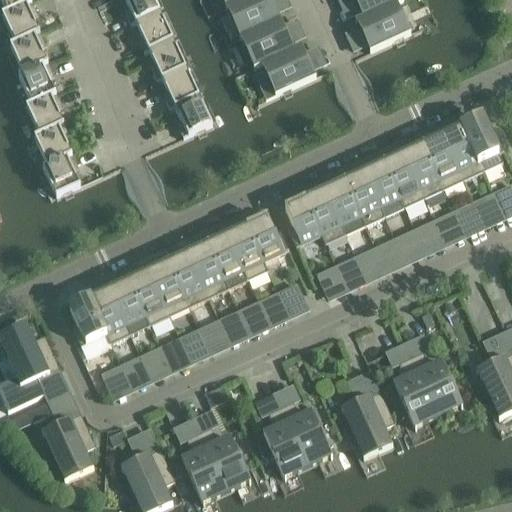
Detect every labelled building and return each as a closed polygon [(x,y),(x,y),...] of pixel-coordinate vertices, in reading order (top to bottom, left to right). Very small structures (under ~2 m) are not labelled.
[(0,0),(7,17),(32,6),(28,0),(0,0)] [(160,16),(158,11),(152,0),(120,0),(118,1),(118,2),(121,0),(123,0),(131,18),(126,20),(131,30),(160,16)] [(225,11),(226,12),(251,0),(225,0),(230,9),(225,11)] [(251,0),(226,12),(226,13),(230,11),(243,40),(240,42),(281,24),(280,23),(276,25),(264,0),(251,0)] [(403,3),(399,5),(397,0),(357,0),(366,20),(355,25),(356,26),(404,4),(403,3)] [(356,26),(360,25),(373,54),(369,56),(370,57),(411,38),(410,37),(406,39),(393,9),(404,4),(356,26)] [(32,6),(7,17),(2,19),(16,47),(40,36),(31,18),(36,16),(32,6)] [(140,48),(144,58),(173,44),(160,16),(131,30),(136,28),(145,46),(140,48)] [(254,74),(265,68),(302,51),(302,50),(290,55),(277,26),(281,24),(240,42),(240,43),(244,41),(258,70),(254,72),(254,74)] [(44,46),(40,36),(16,47),(11,50),(24,78),(48,67),(39,49),(44,46)] [(144,58),(149,56),(158,74),(153,77),(157,86),(186,73),(173,44),(144,58)] [(265,68),(273,85),(260,91),(266,103),(265,104),(266,105),(316,82),(316,81),(312,82),(298,53),(302,51),(265,68)] [(19,80),(21,85),(32,109),(56,97),(47,79),(52,77),(48,67),(24,78),(19,80)] [(166,105),(170,114),(200,101),(186,73),(157,86),(157,87),(162,84),(171,102),(166,105)] [(61,108),(56,97),(32,109),(27,111),(40,139),(64,128),(56,110),(61,108)] [(213,130),(211,125),(200,101),(170,114),(171,115),(176,113),(184,131),(179,133),(184,143),(213,130)] [(482,122),(462,131),(483,177),(503,167),(499,158),(504,156),(496,138),(494,138),(495,139),(491,141),(482,122)] [(48,170),(72,159),(64,140),(69,138),(64,128),(40,139),(35,142),(48,170)] [(462,134),(458,135),(457,133),(442,141),(463,186),(483,177),(462,131),(461,132),(462,134)] [(424,150),(423,150),(444,195),(463,186),(442,141),(427,148),(428,149),(424,151),(424,150)] [(403,159),(424,204),(444,195),(423,150),(422,150),(423,152),(419,153),(418,152),(403,159)] [(72,171),(77,169),(72,159),(48,170),(43,172),(57,202),(81,191),(72,171)] [(384,168),(404,213),(424,204),(403,159),(388,166),(389,168),(385,169),(384,168)] [(383,168),(384,170),(380,172),(379,170),(364,177),(384,220),(385,220),(381,213),(400,204),(404,213),(384,168),(383,168)] [(345,186),(344,186),(364,229),(384,220),(364,177),(349,184),(350,186),(346,187),(345,186)] [(344,186),(344,188),(341,190),(340,188),(325,195),(346,240),(342,231),(361,222),(364,229),(344,186)] [(511,200),(511,190),(498,197),(502,205),(511,200)] [(306,204),(305,204),(326,249),(346,240),(325,195),(310,202),(310,204),(307,205),(306,204)] [(491,210),(487,201),(473,208),(477,217),(491,210)] [(305,204),(285,213),(294,232),(290,234),(289,233),(288,234),(296,252),(321,240),(325,249),(326,249),(305,204)] [(473,208),(460,214),(464,223),(477,217),(473,208)] [(448,220),(434,226),(438,235),(452,228),(448,220)] [(264,267),(289,255),(280,237),(279,238),(276,240),(267,222),(247,231),(268,276),(264,267)] [(438,235),(434,226),(420,232),(424,241),(438,235)] [(243,235),(242,233),(227,240),(248,285),(268,276),(247,231),(246,231),(247,233),(243,235)] [(409,238),(395,244),(399,253),(413,246),(409,238)] [(248,285),(227,240),(212,247),(213,249),(209,251),(208,249),(228,294),(247,285),(248,285)] [(381,250),(385,259),(399,253),(395,244),(381,250)] [(228,294),(208,249),(207,250),(208,251),(204,253),(203,251),(188,258),(209,303),(228,294)] [(374,264),(370,256),(356,262),(360,271),(374,264)] [(169,268),(189,312),(209,303),(188,258),(173,265),(174,267),(170,269),(169,267),(169,268)] [(356,262),(342,269),(346,277),(360,271),(356,262)] [(165,271),(164,269),(149,276),(170,321),(189,312),(169,268),(168,268),(169,269),(165,271)] [(317,280),(321,288),(336,282),(332,273),(317,280)] [(131,287),(130,285),(129,286),(150,330),(170,321),(149,276),(134,283),(134,285),(131,287)] [(131,339),(127,330),(145,322),(150,331),(150,330),(129,286),(129,287),(126,289),(125,287),(110,294),(130,340),(131,339)] [(283,296),(287,305),(301,298),(297,290),(283,296)] [(92,305),(91,303),(90,303),(111,349),(130,340),(110,294),(94,301),(95,303),(92,305)] [(272,301),(258,308),(262,316),(276,310),(272,301)] [(74,333),(73,333),(81,351),(106,340),(110,349),(111,349),(90,303),(70,313),(78,332),(75,333),(74,333)] [(245,314),(249,322),(262,316),(258,308),(245,314)] [(431,315),(423,318),(428,330),(436,327),(431,315)] [(219,326),(223,334),(237,328),(233,319),(219,326)] [(205,332),(209,341),(223,334),(219,326),(205,332)] [(25,331),(28,330),(27,329),(0,341),(0,343),(1,343),(19,380),(9,385),(16,401),(4,407),(8,416),(45,399),(37,383),(59,373),(45,341),(44,342),(44,343),(33,348),(25,331)] [(180,344),(184,352),(198,346),(194,337),(180,344)] [(166,350),(170,359),(184,352),(180,344),(166,350)] [(155,356),(141,362),(145,370),(159,364),(155,356)] [(461,412),(463,412),(441,365),(440,366),(441,368),(430,373),(424,358),(412,364),(438,420),(460,410),(461,412)] [(511,359),(477,376),(477,377),(480,376),(497,413),(501,422),(498,423),(499,424),(511,418),(511,359)] [(127,368),(131,377),(145,370),(141,362),(127,368)] [(412,364),(400,370),(406,384),(396,389),(395,386),(394,387),(415,434),(417,433),(415,431),(438,420),(412,364)] [(102,380),(106,388),(120,382),(116,373),(102,380)] [(395,429),(380,397),(342,415),(342,417),(345,415),(366,461),(363,462),(364,464),(393,450),(392,449),(390,450),(382,433),(393,428),(394,430),(395,429)] [(47,407),(29,416),(34,426),(39,424),(52,418),(48,409),(47,407)] [(332,462),(311,415),(309,416),(310,418),(300,423),(294,408),(282,414),(308,470),(330,460),(331,463),(332,462)] [(263,437),(281,474),(285,484),(286,483),(285,481),(308,470),(282,414),(269,420),(276,434),(266,439),(265,436),(263,437)] [(65,486),(94,473),(93,472),(91,473),(83,456),(94,451),(95,452),(96,452),(81,420),(42,438),(43,439),(46,438),(67,484),(64,485),(65,486)] [(234,434),(240,445),(247,442),(242,431),(234,434)] [(200,440),(226,496),(248,486),(249,488),(251,487),(229,441),(228,441),(229,444),(219,449),(212,434),(200,440)] [(109,441),(114,451),(128,445),(123,435),(109,441)] [(182,463),(199,499),(204,509),(205,509),(204,506),(226,496),(200,440),(188,445),(194,460),(184,464),(183,462),(182,463)] [(142,511),(165,511),(173,508),(172,507),(170,508),(162,492),(173,486),(174,488),(175,487),(174,484),(167,470),(160,455),(121,473),(122,475),(125,474),(142,511)] [(177,466),(167,470),(174,484),(183,480),(177,466)]
